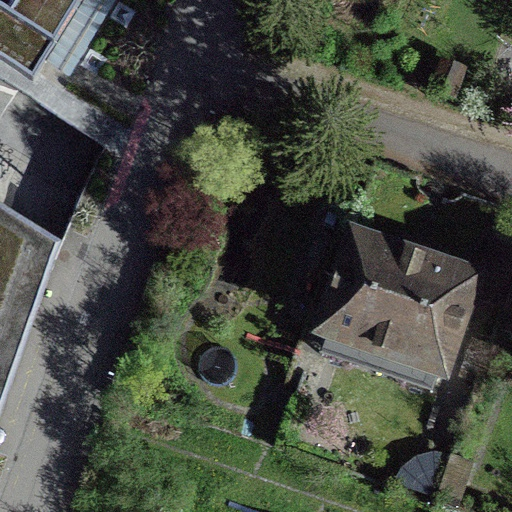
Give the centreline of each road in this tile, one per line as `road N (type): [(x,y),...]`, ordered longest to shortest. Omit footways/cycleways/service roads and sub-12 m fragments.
road 1 (residential): [(46,511),(181,89)]
road 2 (residential): [(181,89),(511,192)]
